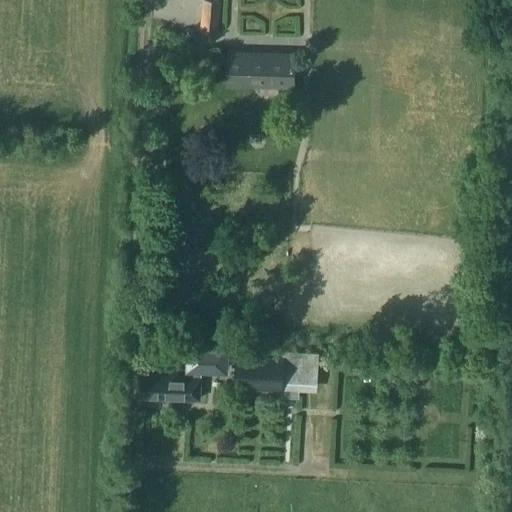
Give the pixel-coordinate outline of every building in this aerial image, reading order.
[(202,0),(201,28),(217,30),(219,0),(202,0)] [(294,52),(229,50),(228,84),(293,85),(294,52)] [(166,239),(185,240),(186,218),(168,217),(166,239)] [(141,396),(200,398),(201,370),(200,370),(200,367),(227,368),(227,345),(189,344),(188,367),(189,367),(189,370),(164,369),(163,374),(141,373),(141,396)] [(234,386),(282,389),(317,390),(319,351),(282,350),(282,357),(236,355),(234,386)]
